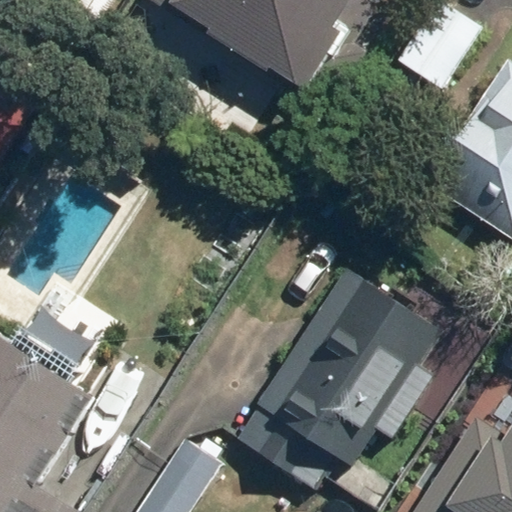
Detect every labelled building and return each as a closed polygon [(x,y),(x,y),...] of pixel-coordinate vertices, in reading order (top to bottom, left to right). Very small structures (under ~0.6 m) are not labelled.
[(153,0),(153,1),(320,107),(388,0),(153,0)] [(450,88),(490,25),(449,0),(441,0),(404,59),(450,88)] [(511,50),(433,170),(511,222),(511,50)] [(0,165),(39,104),(0,79),(0,165)] [(440,321),(348,263),(231,446),(296,488),(321,449),(351,468),(376,430),(390,439),(431,375),(419,363),(440,321)] [(0,511),(79,511),(44,486),(97,395),(0,328),(0,511)] [(511,511),(511,391),(494,380),(404,511),(511,511)] [(183,511),(216,461),(180,438),(132,511),(183,511)]
